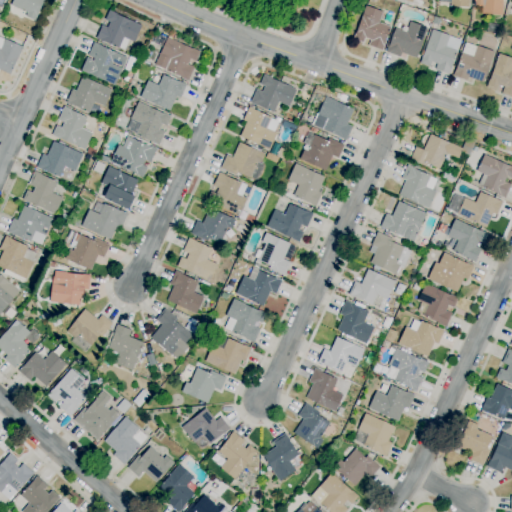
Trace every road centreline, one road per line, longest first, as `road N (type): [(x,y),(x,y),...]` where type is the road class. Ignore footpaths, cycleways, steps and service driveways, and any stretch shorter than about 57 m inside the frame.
road 1 (residential): [(0,398),(126,511),(415,473),(511,261)]
road 2 (tertiary): [(155,0),(511,134)]
road 3 (residential): [(260,400),(403,95)]
road 4 (residential): [(130,288),(244,39)]
road 5 (residential): [(0,164),(74,0)]
